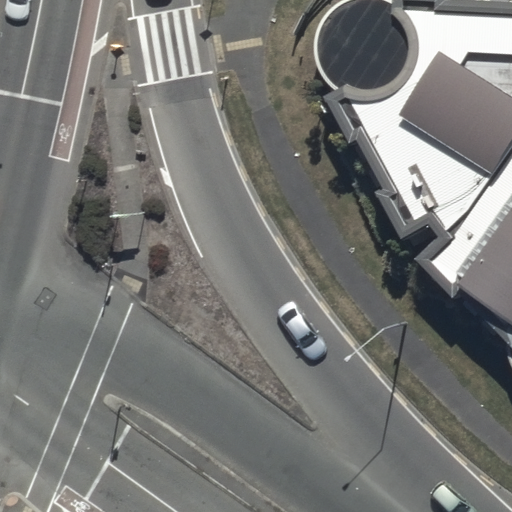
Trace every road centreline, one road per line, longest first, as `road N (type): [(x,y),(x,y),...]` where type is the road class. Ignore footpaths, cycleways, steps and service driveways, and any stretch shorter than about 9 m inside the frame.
road 1 (secondary): [(152,0),(201,168),(243,256),(424,511)]
road 2 (secondary): [(0,351),(235,511)]
road 3 (secondary): [(48,0),(0,234)]
